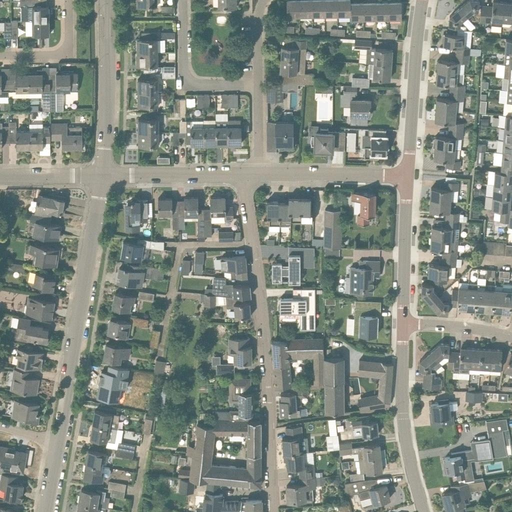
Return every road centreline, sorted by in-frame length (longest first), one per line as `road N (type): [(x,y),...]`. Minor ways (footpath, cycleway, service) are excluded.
road 1 (residential): [(271,511),(270,424),(240,176)]
road 2 (residential): [(56,441),(102,177)]
road 3 (tertiary): [(422,511),(404,433),(403,323)]
road 4 (residential): [(102,177),(104,0)]
road 5 (tertiary): [(407,176),(422,0)]
road 6 (residential): [(257,176),(407,176)]
road 7 (residential): [(256,84),(187,79),(182,0)]
road 8 (tertiary): [(403,323),(407,176)]
road 9 (residential): [(102,177),(240,176)]
